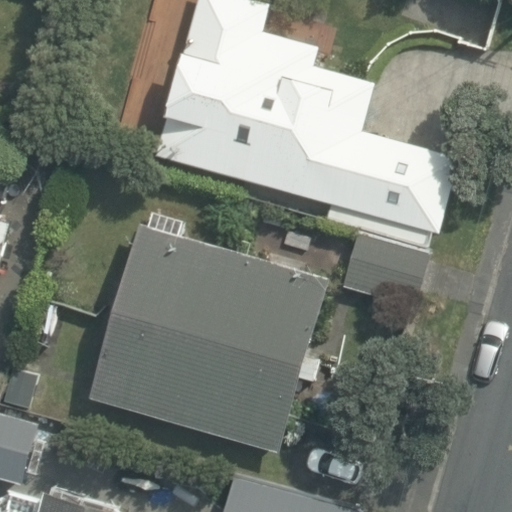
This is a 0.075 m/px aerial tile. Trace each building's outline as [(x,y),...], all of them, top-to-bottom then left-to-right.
[(443,228),(463,152),(366,126),(380,75),(320,60),(326,39),(268,24),(274,0),(199,0),(159,151),(335,198),(330,214),(430,241),(434,226),(443,228)] [(0,172),(13,176),(22,142),(0,135),(0,172)] [(94,388),(281,441),(331,266),(180,224),(184,210),(153,201),(149,214),(143,213),(94,388)] [(0,258),(11,217),(0,214),(0,258)] [(344,282),(414,302),(431,243),(360,224),(344,282)] [(39,375),(15,369),(6,401),(30,408),(39,375)] [(0,469),(22,476),(39,415),(0,403),(0,469)] [(223,511),(357,511),(360,501),(236,467),(223,511)] [(126,511),(128,506),(45,484),(37,511),(126,511)]
